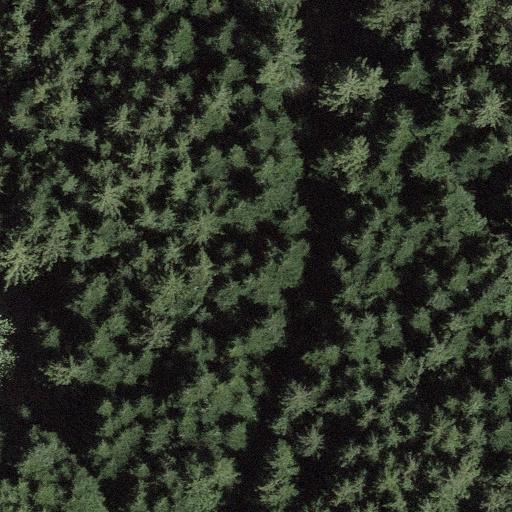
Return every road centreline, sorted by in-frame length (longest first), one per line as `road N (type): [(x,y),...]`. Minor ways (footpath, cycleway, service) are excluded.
road 1 (track): [(250,511),(385,179),(390,64)]
road 2 (track): [(390,64),(511,209)]
